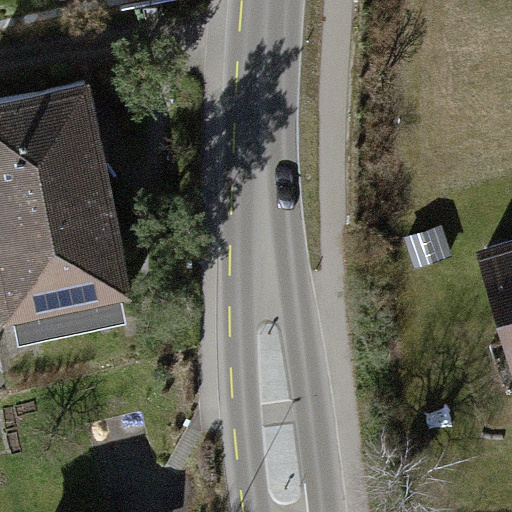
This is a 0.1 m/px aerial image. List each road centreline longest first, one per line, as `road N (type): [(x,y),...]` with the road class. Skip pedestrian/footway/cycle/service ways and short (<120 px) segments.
road 1 (secondary): [(325,511),(259,84)]
road 2 (secondary): [(259,84),(238,328),(255,511)]
road 3 (unknown): [(218,32),(0,76)]
